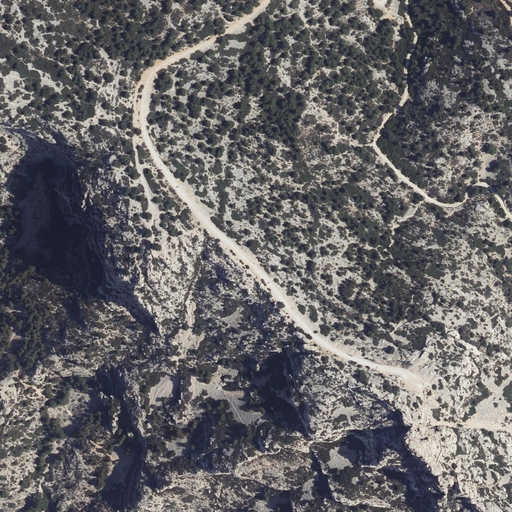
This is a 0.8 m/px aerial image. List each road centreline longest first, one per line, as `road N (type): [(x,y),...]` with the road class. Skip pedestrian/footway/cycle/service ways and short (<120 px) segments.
road 1 (track): [(266,0),(149,72),(141,118),(147,143),(186,200),(322,343),(415,383)]
road 2 (track): [(406,0),(416,39),(406,98),(387,117),(376,148),(432,201),(455,205),(480,183),(511,217)]
road 3 (track): [(151,219),(132,120),(139,82),(149,72)]
